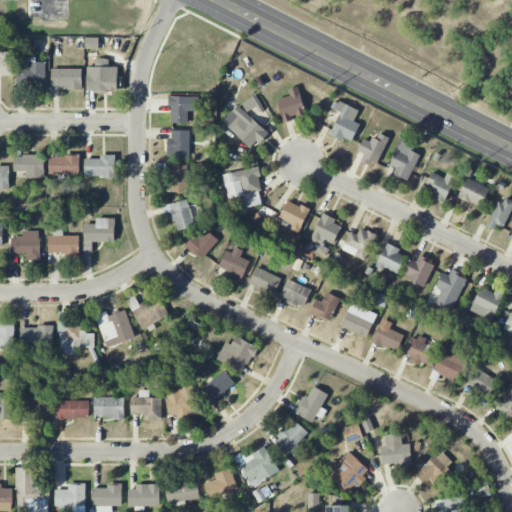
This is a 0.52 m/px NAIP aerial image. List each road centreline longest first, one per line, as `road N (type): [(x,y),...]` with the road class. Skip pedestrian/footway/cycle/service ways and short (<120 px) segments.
road 1 (residential): [(174,0),(144,60),(139,96),(136,198),(151,252),(205,301),(468,428),(498,464),(510,511)]
road 2 (residential): [(297,343),(261,407),(214,441),(169,452),(0,452)]
road 3 (secondary): [(511,148),(214,0)]
road 4 (residential): [(511,268),(302,163)]
road 5 (residential): [(154,256),(89,292),(0,293)]
road 6 (residential): [(139,124),(0,123)]
